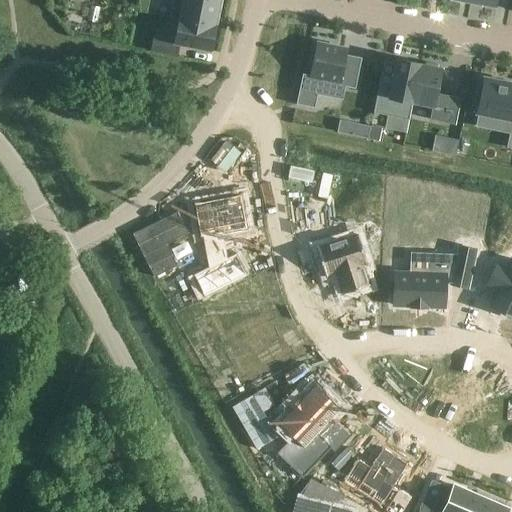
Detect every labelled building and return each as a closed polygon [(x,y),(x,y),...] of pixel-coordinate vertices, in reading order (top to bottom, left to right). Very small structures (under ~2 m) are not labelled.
[(145,11),(147,0),(139,0),(137,10),(145,11)] [(173,0),(170,17),(179,19),(214,26),(215,26),(219,2),(210,0),(173,0)] [(155,38),(152,51),(176,56),(178,44),(210,50),(214,26),(179,19),(175,42),(155,38)] [(346,52),(336,50),(336,47),(317,43),(310,75),(302,74),(296,104),(314,108),(318,92),(338,88),(338,86),(355,89),(361,58),(345,55),(346,52)] [(420,64),(396,59),(390,88),(378,86),(374,109),(409,116),(412,103),(413,103),(421,64),(420,64)] [(424,62),(424,65),(421,64),(413,103),(432,107),(429,119),(455,125),(460,98),(436,93),(441,69),(437,68),(438,65),(424,62)] [(511,83),(509,83),(509,82),(496,79),(496,80),(483,78),(483,81),(483,82),(478,81),(475,95),(480,96),(479,98),(476,113),(511,120),(511,122),(507,147),(511,148),(511,83)] [(355,124),(353,136),(368,139),(370,127),(355,124)] [(451,138),(447,155),(455,156),(459,140),(451,138)] [(208,267),(193,275),(204,297),(247,276),(235,253),(227,257),(222,233),(245,229),(245,230),(247,230),(240,194),(239,194),(239,195),(194,203),(194,202),(193,203),(199,238),(201,238),(201,237),(202,237),(208,267)] [(178,211),(132,234),(154,277),(177,265),(166,244),(188,233),(178,211)] [(317,247),(316,247),(325,276),(327,276),(326,276),(336,273),(342,293),(341,293),(342,294),(370,285),(369,284),(363,264),(365,264),(366,264),(357,234),(356,235),(317,247)] [(394,272),(392,305),(410,306),(410,307),(426,308),(426,306),(444,307),(445,283),(451,283),(451,285),(467,288),(475,249),(459,246),(457,255),(430,254),(429,274),(394,272)] [(497,264),(487,286),(498,291),(491,306),(511,315),(511,261),(508,270),(497,264)] [(204,297),(193,275),(180,282),(191,303),(204,297)] [(17,292),(14,285),(8,287),(13,300),(19,298),(17,292)] [(17,292),(19,298),(20,301),(25,312),(38,307),(30,287),(17,292)] [(233,355),(242,375),(273,359),(272,357),(265,343),(275,338),(266,319),(271,317),(258,288),(240,296),(239,295),(229,299),(229,301),(211,310),(225,339),(248,328),(256,344),(233,355)] [(292,437),(276,453),(302,477),(332,446),(317,432),(339,408),(316,386),(303,399),(301,397),(288,411),(290,413),(279,425),(292,437)] [(356,456),(340,481),(380,506),(381,504),(384,506),(383,509),(387,511),(400,511),(411,495),(397,486),(396,487),(393,485),(407,462),(376,442),(364,461),(356,456)] [(417,511),(507,511),(509,509),(453,485),(452,489),(443,485),(431,511),(424,511),(419,510),(417,511)]
